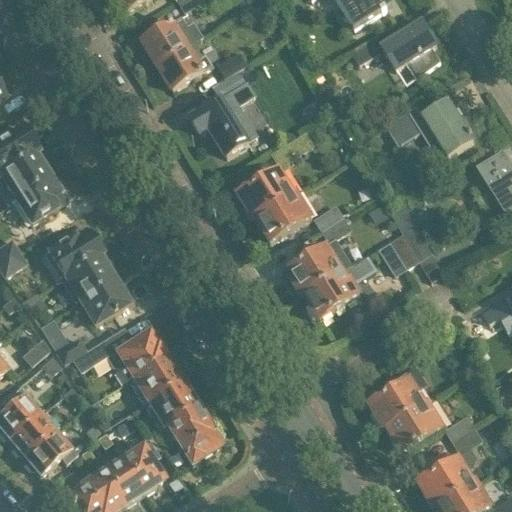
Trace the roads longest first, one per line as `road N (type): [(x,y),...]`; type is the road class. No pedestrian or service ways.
road 1 (tertiary): [(0,2),(264,421)]
road 2 (tertiary): [(298,400),(58,0)]
road 3 (residential): [(298,400),(451,307)]
